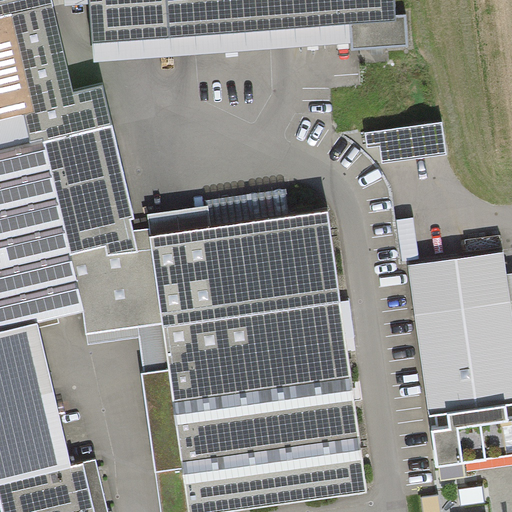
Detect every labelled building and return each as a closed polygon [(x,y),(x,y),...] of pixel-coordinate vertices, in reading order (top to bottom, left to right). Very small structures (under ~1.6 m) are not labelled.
[(161,511),(207,511),(369,490),(329,205),(151,230),(151,226),(134,228),(132,216),(136,215),(103,81),(67,91),(47,5),(33,7),(31,0),(0,0),(0,502),(2,511),(109,511),(97,457),(73,463),(40,326),(61,322),(59,315),(84,309),(89,343),(139,335),(144,368),(142,369),(161,511)] [(395,0),(90,0),(90,2),(93,40),(350,21),(351,40),(352,48),(410,45),(408,12),(396,13),(395,0)] [(350,21),(93,40),(95,59),(351,40),(350,21)] [(448,152),(443,121),(366,132),(368,147),(380,145),(382,161),(448,152)] [(511,451),(511,299),(505,249),(409,262),(437,463),(511,451)]
